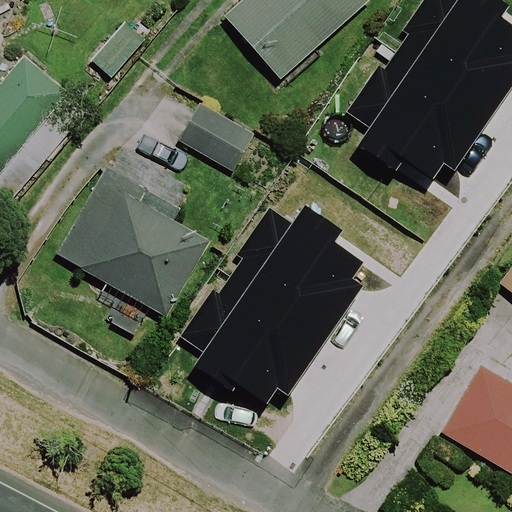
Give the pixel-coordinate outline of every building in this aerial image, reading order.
[(245,0),(220,22),(276,85),(366,4),(362,0),(245,0)] [(382,59),(389,49),(441,86),(493,12),(476,0),(397,0),(372,37),(365,47),(382,59)] [(0,78),(0,214),(51,152),(35,139),(65,102),(15,61),(0,78)] [(248,140),(196,111),(177,146),(229,175),(248,140)] [(511,171),(511,132),(483,113),(454,156),(501,188),(511,171)] [(421,147),(385,122),(316,223),(354,250),(323,295),(374,330),(466,195),(413,159),(421,147)] [(204,246),(99,187),(57,260),(162,320),(204,246)] [(511,269),(497,289),(511,300),(511,269)] [(511,393),(477,373),(438,439),(509,481),(503,490),(511,495),(511,393)]
